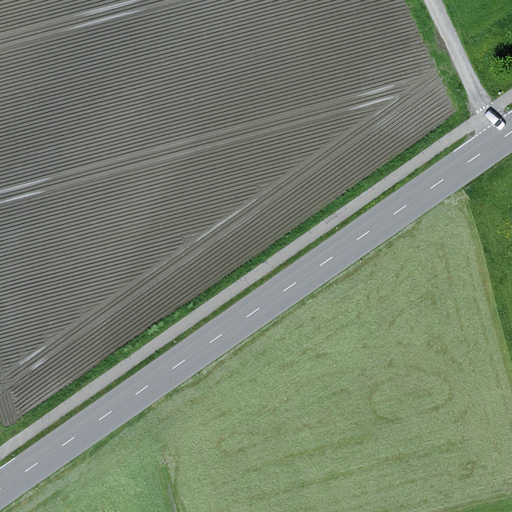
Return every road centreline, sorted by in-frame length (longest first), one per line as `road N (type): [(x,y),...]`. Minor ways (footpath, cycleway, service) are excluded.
road 1 (secondary): [(0,487),(511,128)]
road 2 (track): [(432,0),(498,137)]
